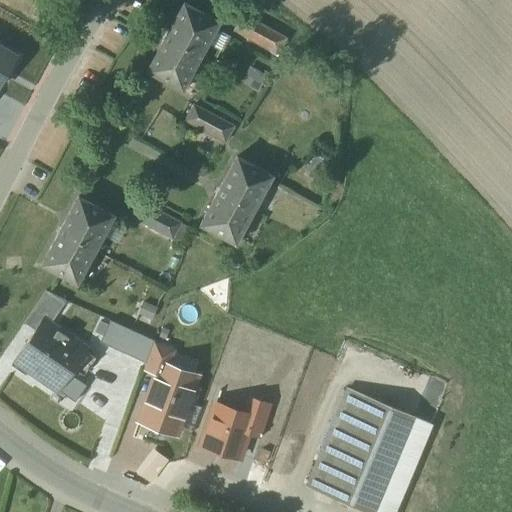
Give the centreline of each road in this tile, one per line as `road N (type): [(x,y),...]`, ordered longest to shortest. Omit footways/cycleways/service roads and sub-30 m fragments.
road 1 (unclassified): [(117,0),(0,206)]
road 2 (secondary): [(0,439),(126,511)]
